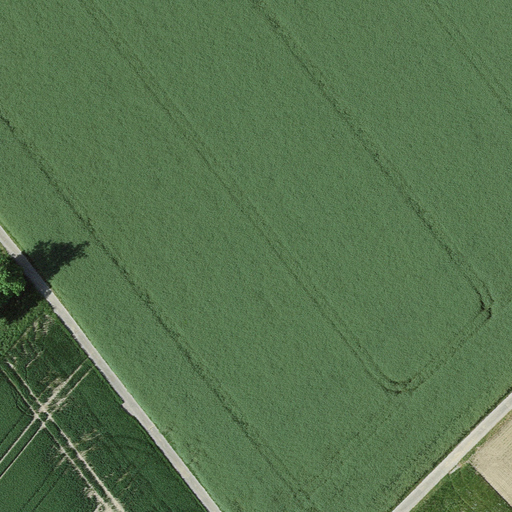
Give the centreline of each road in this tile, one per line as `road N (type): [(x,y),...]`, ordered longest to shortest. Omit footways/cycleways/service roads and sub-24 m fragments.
road 1 (track): [(0,235),(215,511)]
road 2 (track): [(511,400),(399,511)]
